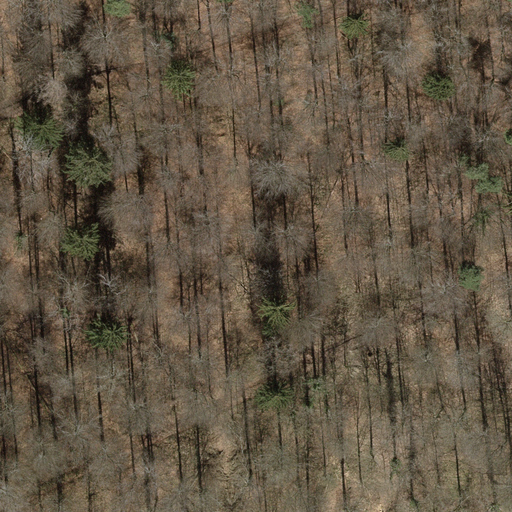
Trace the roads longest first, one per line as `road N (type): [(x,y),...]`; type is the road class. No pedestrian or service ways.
road 1 (track): [(15,511),(133,445),(511,261)]
road 2 (track): [(0,119),(101,80),(372,0)]
